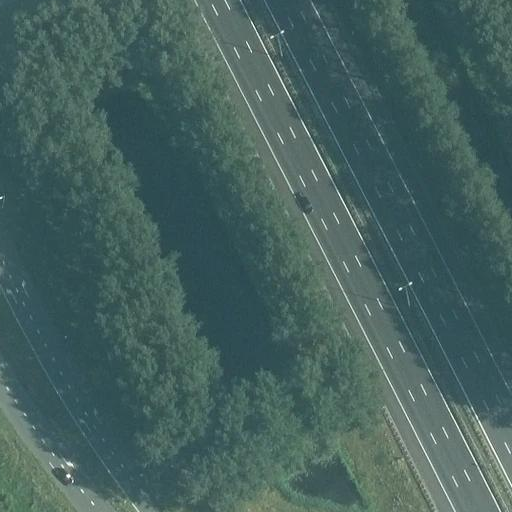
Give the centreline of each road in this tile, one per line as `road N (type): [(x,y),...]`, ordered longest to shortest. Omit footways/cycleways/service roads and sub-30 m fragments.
road 1 (motorway): [(215,0),(473,511)]
road 2 (motorway): [(511,443),(286,0)]
road 3 (secondary): [(151,511),(64,381),(0,262)]
road 4 (secondary): [(0,380),(96,511)]
